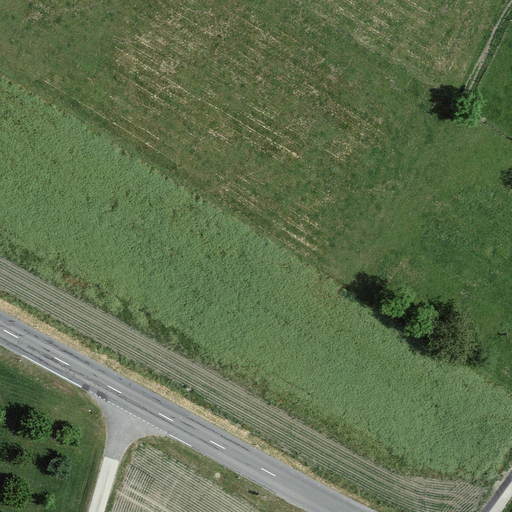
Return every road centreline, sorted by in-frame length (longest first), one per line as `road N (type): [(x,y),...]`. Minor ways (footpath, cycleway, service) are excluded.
road 1 (secondary): [(0,327),(345,511)]
road 2 (track): [(128,396),(95,511)]
